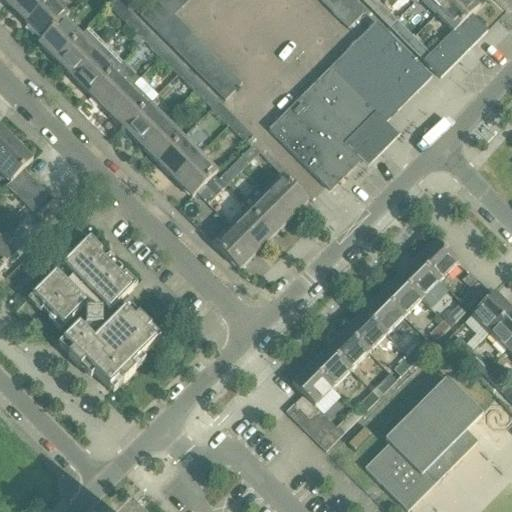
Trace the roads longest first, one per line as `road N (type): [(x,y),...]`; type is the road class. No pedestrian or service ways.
road 1 (residential): [(255,333),(0,77)]
road 2 (residential): [(255,333),(439,151)]
road 3 (unknown): [(283,50),(276,146),(354,235)]
road 4 (residential): [(104,484),(0,380)]
road 5 (residential): [(161,427),(255,333)]
road 6 (residential): [(197,511),(182,489),(204,461),(181,453),(161,427)]
